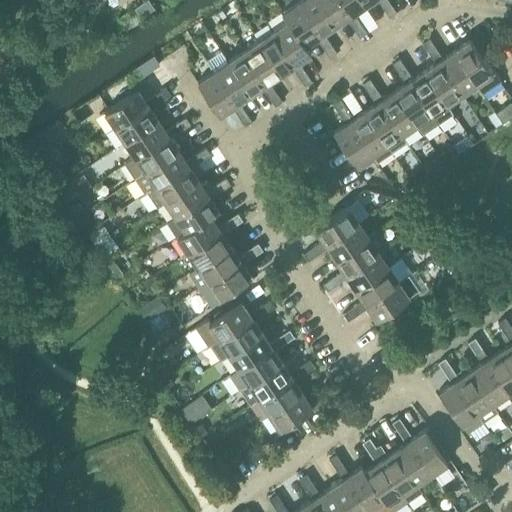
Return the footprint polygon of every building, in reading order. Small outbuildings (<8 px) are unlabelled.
[(148,0),(143,0),(134,6),(140,15),(153,6),(148,0)] [(335,24),(318,0),(298,0),(297,1),(320,34),(323,32),(335,24)] [(353,26),(360,21),(353,12),(350,14),(340,0),(318,0),(335,24),(346,17),(353,26)] [(365,4),(361,0),(340,0),(350,14),(353,12),(365,4)] [(323,46),(330,42),(323,32),(320,34),(297,1),(282,12),(287,20),(288,20),(305,44),(316,37),(323,46)] [(390,1),(382,6),(389,16),(396,12),(390,1)] [(311,52),(305,44),(288,20),(287,20),(273,30),(295,63),(298,61),(311,52)] [(360,21),(353,26),(359,36),(367,32),(360,21)] [(298,75),(305,70),(298,61),(295,63),(273,30),(258,40),(280,73),(291,65),(298,75)] [(429,52),(436,48),(429,37),(422,42),(429,52)] [(470,39),(455,49),(477,82),(484,92),(501,80),(484,55),(482,57),(470,39)] [(280,73),(258,40),(243,50),(266,83),(269,81),(280,73)] [(330,42),(323,46),(330,57),(337,52),(330,42)] [(436,48),(429,52),(436,62),(440,59),(462,92),(477,82),(455,49),(443,57),(436,48)] [(268,95),(275,90),(269,81),(266,83),(243,50),(228,60),(250,93),(262,85),(268,95)] [(220,52),(207,60),(213,70),(235,103),(239,101),(250,93),(228,60),(221,51),(220,52)] [(399,73),(406,68),(399,58),(392,62),(399,73)] [(425,69),(447,102),(462,92),(440,59),(436,62),(425,69)] [(406,68),(399,73),(406,82),(410,79),(432,112),(439,122),(453,113),(454,112),(447,102),(425,69),(413,77),(406,68)] [(238,115),(245,110),(239,101),(235,103),(213,70),(197,81),(219,114),(232,105),(238,115)] [(305,70),(298,75),(305,85),(312,80),(305,70)] [(369,93),(377,88),(370,78),(362,82),(369,93)] [(432,112),(410,79),(406,82),(395,89),(417,123),(424,132),(439,122),(432,112)] [(155,93),(160,101),(170,94),(165,87),(155,93)] [(137,88),(104,110),(115,126),(148,104),(146,100),(137,88)] [(377,88),(369,93),(376,102),(380,99),(402,133),(417,123),(395,89),(383,97),(377,88)] [(275,90),(268,95),(275,105),(282,100),(275,90)] [(160,101),(155,93),(146,100),(148,104),(115,126),(125,141),(158,119),(150,107),(160,101)] [(340,113),(347,108),(340,98),(333,102),(340,113)] [(393,151),(408,141),(402,133),(380,99),(376,102),(365,109),(387,143),(393,151)] [(511,116),(511,100),(496,112),(503,123),(511,116)] [(347,108),(340,113),(346,122),(349,120),(372,153),(377,161),(393,151),(387,143),(365,109),(353,118),(347,108)] [(245,110),(238,115),(245,125),(252,121),(245,110)] [(496,127),(503,123),(496,112),(494,110),(488,115),(496,127)] [(175,123),(180,130),(190,123),(185,116),(175,123)] [(158,119),(125,141),(135,156),(168,134),(166,130),(158,119)] [(359,169),(375,158),(372,153),(349,120),(346,122),(334,131),(359,169)] [(180,130),(175,123),(166,130),(168,134),(135,156),(124,163),(134,179),(179,149),(170,137),(180,130)] [(196,153),(200,160),(210,153),(206,146),(196,153)] [(179,149),(134,179),(144,193),(189,164),(186,160),(179,149)] [(200,160),(196,153),(186,160),(189,164),(144,193),(154,209),(166,201),(199,179),(190,167),(200,160)] [(215,183),(220,190),(230,183),(226,176),(215,183)] [(199,179),(166,201),(176,216),(209,194),(206,190),(199,179)] [(220,190),(215,183),(206,190),(209,194),(176,216),(165,223),(175,237),(177,235),(185,230),(210,214),(219,209),(211,197),(220,190)] [(313,246),(318,253),(328,246),(326,242),(358,220),(348,205),(315,227),(323,239),(313,246)] [(228,219),(232,226),(243,219),(238,212),(228,219)] [(210,214),(185,230),(177,235),(188,252),(221,229),(218,225),(210,214)] [(232,226),(228,219),(218,225),(221,229),(188,252),(198,267),(231,245),(223,233),(232,226)] [(335,257),(368,235),(358,220),(326,242),(328,246),(335,257)] [(333,276),(338,282),(348,276),(346,272),(379,250),(387,245),(377,230),(369,235),(368,235),(335,257),(343,269),(333,276)] [(248,249),(253,256),(263,249),(258,242),(248,249)] [(231,245),(198,267),(208,282),(241,260),(238,255),(231,245)] [(318,253),(313,246),(303,253),(308,260),(318,253)] [(253,256),(248,249),(238,255),(241,260),(208,282),(218,297),(251,275),(243,262),(253,256)] [(355,287),(388,265),(379,250),(346,272),(348,276),(355,287)] [(388,265),(355,287),(363,299),(354,305),(359,312),(368,306),(366,302),(399,280),(388,265)] [(399,280),(366,302),(368,306),(376,318),(419,289),(409,274),(399,280)] [(338,282),(333,276),(323,282),(328,290),(338,282)] [(163,309),(155,296),(138,307),(147,320),(163,309)] [(259,306),(264,313),(274,306),(269,299),(259,306)] [(241,300),(212,319),(210,316),(198,324),(211,344),(252,316),(249,312),(241,300)] [(359,312),(354,305),(343,312),(348,319),(359,312)] [(264,313),(259,306),(249,312),(252,316),(211,344),(221,359),(227,354),(262,331),(254,319),(264,313)] [(505,332),(511,327),(505,317),(498,321),(505,332)] [(279,336),(284,343),(294,336),(289,329),(279,336)] [(262,331),(227,354),(233,363),(237,369),(272,346),(269,342),(262,331)] [(284,343),(279,336),(269,342),(272,346),(237,369),(231,374),(241,389),(282,361),(274,349),(284,343)] [(475,352),(482,347),(475,337),(468,342),(475,352)] [(500,349),(511,367),(511,340),(511,341),(500,349)] [(511,367),(500,349),(488,357),(482,347),(475,352),(481,362),(484,359),(507,392),(511,400),(511,367)] [(445,372),(453,367),(446,356),(438,362),(445,372)] [(299,365),(304,372),(314,366),(309,358),(299,365)] [(470,369),(492,402),(507,392),(484,359),(481,362),(470,369)] [(282,361),(241,389),(251,404),(292,376),(289,372),(282,361)] [(304,372),(299,365),(289,372),(292,376),(251,404),(260,418),(269,412),(269,413),(302,391),(294,379),(304,372)] [(453,367),(445,372),(451,382),(455,379),(477,412),(483,421),(498,411),(492,402),(470,369),(459,376),(453,367)] [(439,390),(467,431),(483,421),(477,412),(455,379),(451,382),(439,390)] [(302,391),(269,413),(280,428),(312,406),(314,409),(324,402),(320,395),(310,402),(302,391)] [(399,432),(406,427),(399,417),(392,421),(399,432)] [(406,427),(399,432),(405,441),(408,440),(431,473),(447,461),(425,428),(413,437),(406,427)] [(369,452),(376,447),(369,437),(362,441),(369,452)] [(408,440),(405,441),(393,449),(416,483),(416,482),(431,473),(408,440)] [(376,447),(369,452),(376,461),(378,460),(406,501),(422,490),(416,482),(416,483),(393,449),(383,457),(376,447)] [(336,469),(343,464),(336,453),(329,458),(336,469)] [(391,511),(406,501),(378,460),(376,461),(365,469),(364,469),(383,498),(383,499),(390,508),(391,511)] [(343,464),(336,469),(342,478),(346,475),(370,511),(384,511),(390,508),(383,499),(383,498),(364,469),(365,469),(362,465),(350,473),(343,464)] [(307,489),(314,484),(306,473),(299,478),(307,489)] [(370,511),(346,475),(342,478),(331,486),(348,511),(370,511)] [(314,484),(307,489),(313,498),(316,496),(326,511),(348,511),(331,486),(320,493),(314,484)] [(276,509),(284,504),(276,493),(269,498),(276,509)] [(326,511),(316,496),(313,498),(301,506),(304,511),(326,511)]
